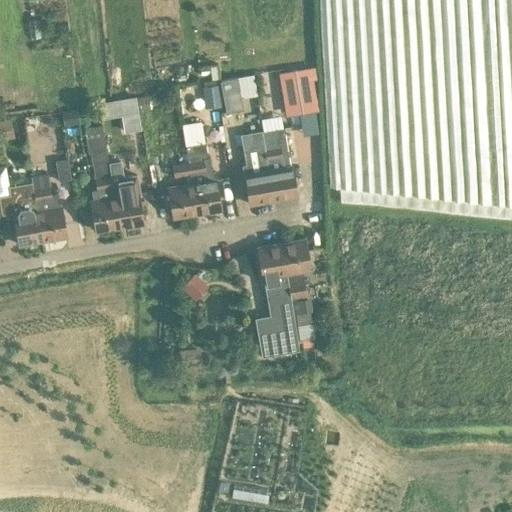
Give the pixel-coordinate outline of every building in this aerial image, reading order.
[(314,66),(279,72),(286,115),(317,109),(312,78),(316,77),(314,66)] [(220,80),(225,111),(242,108),(236,77),(220,80)] [(203,87),(205,101),(220,99),(218,85),(203,87)] [(140,128),(137,112),(121,114),(124,131),(140,128)] [(0,136),(13,135),(10,115),(0,117),(0,136)] [(187,160),(189,171),(196,212),(220,208),(215,177),(214,177),(210,153),(208,154),(202,122),(181,125),(187,160)] [(119,225),(108,165),(101,123),(84,126),(88,150),(90,150),(97,186),(91,187),(94,200),(90,201),(95,229),(119,225)] [(285,125),(261,129),(273,199),(297,194),(285,125)] [(261,129),(240,133),(245,164),(242,164),(249,203),(273,199),(261,129)] [(55,160),(58,180),(70,178),(67,158),(55,160)] [(119,160),(108,162),(119,225),(143,221),(138,192),(139,192),(135,173),(122,176),(119,160)] [(184,172),(189,171),(187,160),(172,163),(174,174),(184,172)] [(186,182),(167,185),(172,216),(196,212),(189,171),(184,172),(186,182)] [(47,173),(31,176),(32,182),(42,241),(67,236),(61,204),(58,205),(56,193),(50,194),(47,173)] [(10,194),(0,195),(0,205),(1,214),(13,212),(19,245),(42,241),(32,182),(9,186),(10,194)] [(305,236),(280,241),(290,296),(307,293),(303,271),(311,270),(305,236)] [(298,349),(290,296),(280,241),(256,245),(262,277),(263,277),(269,314),(254,317),(261,354),(298,349)] [(194,270),(180,285),(195,298),(208,283),(194,270)] [(307,296),(294,298),(297,323),(311,321),(307,296)] [(178,349),(180,368),(196,366),(194,347),(178,349)]
